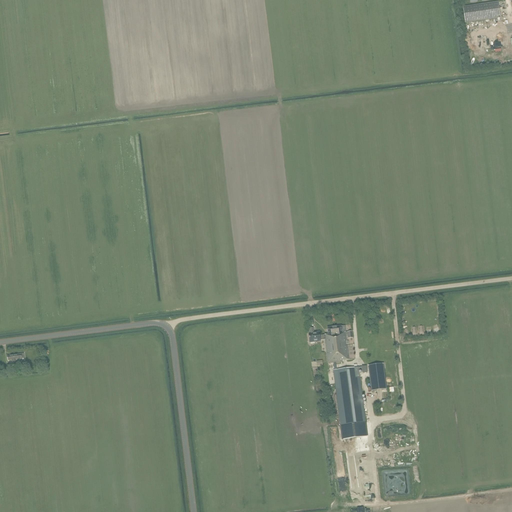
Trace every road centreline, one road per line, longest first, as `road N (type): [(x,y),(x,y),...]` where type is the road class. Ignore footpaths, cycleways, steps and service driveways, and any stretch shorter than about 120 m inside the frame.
road 1 (unclassified): [(166,327),(511,278)]
road 2 (tertiary): [(194,511),(166,327)]
road 3 (tertiary): [(0,342),(166,327)]
